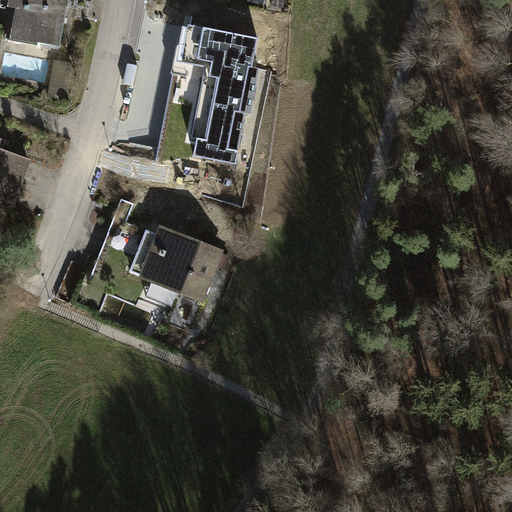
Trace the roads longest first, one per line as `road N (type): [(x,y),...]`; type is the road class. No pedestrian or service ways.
road 1 (track): [(428,0),(364,262),(304,422),(239,511)]
road 2 (residential): [(121,0),(88,136),(30,283)]
